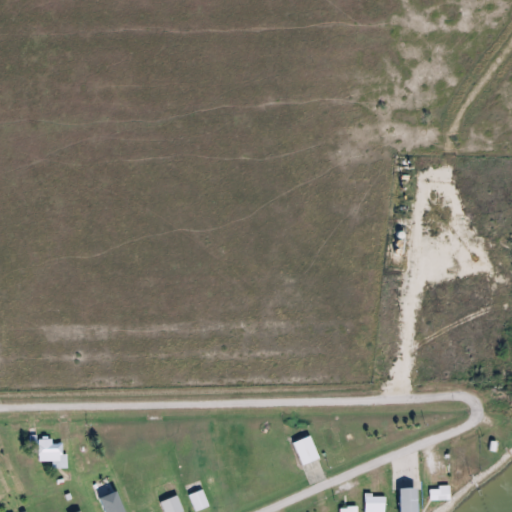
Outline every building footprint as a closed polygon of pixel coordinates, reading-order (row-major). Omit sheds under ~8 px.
[(303,465),(320,459),(312,436),(294,443),(303,465)] [(68,468),(68,454),(63,455),(63,444),(53,444),(53,438),(39,438),(40,462),(53,462),(53,469),(68,468)] [(419,511),(419,488),(401,489),(401,511),(419,511)] [(127,511),(120,492),(102,498),(106,511),(127,511)] [(184,511),(185,511),(178,495),(161,502),(165,511),(184,511)] [(385,511),(386,496),(366,496),(365,511),(385,511)]
